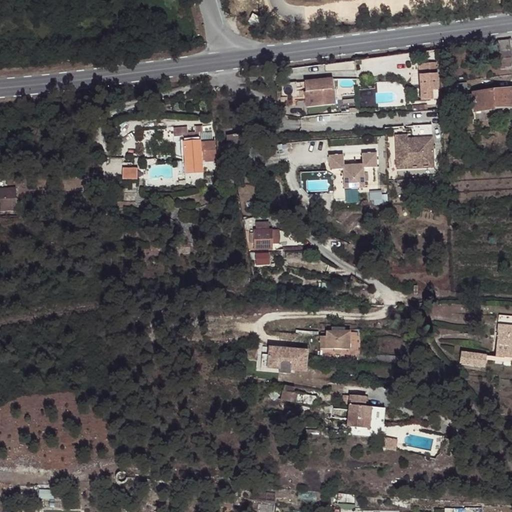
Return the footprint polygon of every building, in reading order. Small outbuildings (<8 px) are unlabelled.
[(509,40),(497,42),(499,60),(511,59),(509,40)] [(432,62),(416,63),(416,73),(433,72),(432,62)] [(437,75),(419,76),(420,96),(438,96),(437,75)] [(332,80),(305,83),(308,108),(335,105),(332,80)] [(296,84),(281,86),(282,101),(298,99),(296,84)] [(466,85),(445,87),(447,105),(468,103),(469,113),(511,107),(511,89),(468,95),(466,85)] [(396,170),(408,170),(408,164),(434,162),(433,149),(432,126),(407,127),(407,137),(395,138),(395,150),(396,170)] [(183,144),(184,162),(185,170),(203,168),(203,163),(216,162),(213,134),(211,134),(200,135),(201,143),(183,144)] [(182,137),(183,144),(201,143),(200,135),(182,137)] [(236,137),(228,138),(229,152),(230,152),(231,155),(232,158),(234,161),(237,161),(240,161),(241,160),(243,158),(244,155),(244,151),(245,151),(244,137),(236,137)] [(343,155),(328,156),(329,172),(343,171),(344,191),(377,189),(375,154),(361,155),(362,165),(343,166),(343,155)] [(122,167),(122,178),(136,178),(137,167),(122,167)] [(0,188),(0,210),(18,209),(16,188),(0,188)] [(270,234),(254,235),(254,249),(270,248),(270,234)] [(499,323),(511,323),(511,315),(499,315),(499,323)] [(321,337),(320,350),(333,350),(341,350),(348,351),(350,333),(343,333),(330,333),(327,332),(326,338),(321,337)] [(510,333),(498,332),(495,353),(511,355),(511,337),(510,338),(510,333)] [(269,352),(268,352),(267,366),(306,369),(307,349),(270,346),(269,352)] [(487,353),(460,350),(459,361),(485,364),(486,358),(487,353)] [(419,362),(418,369),(434,370),(429,362),(419,362)] [(282,402),(316,406),(316,404),(317,398),(293,394),(293,390),(284,389),(283,393),(282,401),(282,402)] [(271,399),(282,401),(283,393),(272,392),(271,399)] [(349,395),(344,395),(343,405),(349,405),(348,426),(363,428),(365,407),(366,397),(349,395)] [(398,448),(398,439),(386,439),(386,448),(398,448)]
